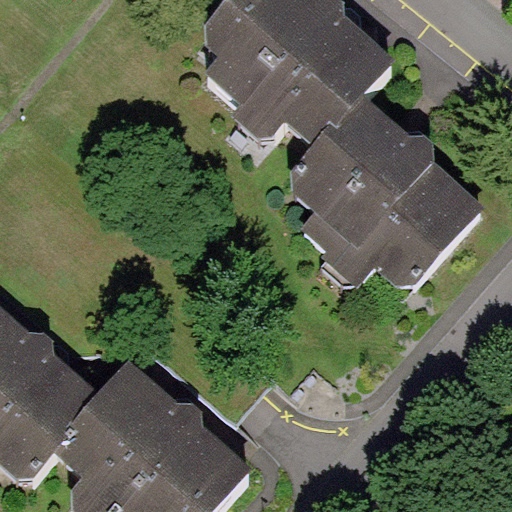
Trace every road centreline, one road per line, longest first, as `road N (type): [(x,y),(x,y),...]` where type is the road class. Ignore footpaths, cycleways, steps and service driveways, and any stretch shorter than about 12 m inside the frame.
road 1 (residential): [(511,304),(329,511)]
road 2 (residential): [(511,74),(409,0)]
